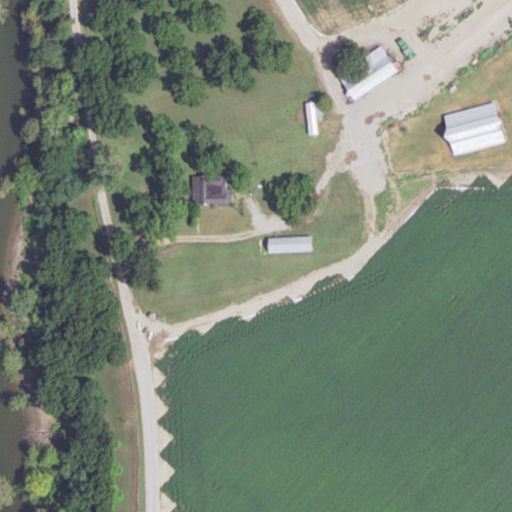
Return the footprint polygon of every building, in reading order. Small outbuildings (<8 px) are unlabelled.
[(437,41),(461,23),(451,9),(427,27),(437,41)] [(339,71),(354,98),(399,73),(384,46),(339,71)] [(454,154),(507,142),(498,103),(446,114),(454,154)] [(228,175),(194,175),(194,204),(228,204),(228,175)] [(270,237),(270,252),(314,252),(314,237),(270,237)]
